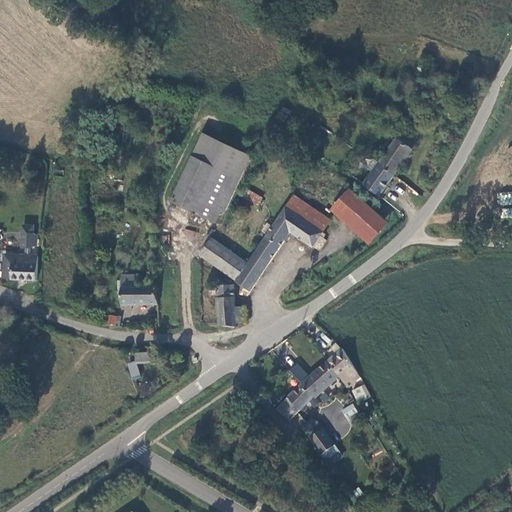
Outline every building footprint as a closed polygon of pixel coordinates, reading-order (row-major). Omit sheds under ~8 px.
[(419,139),(404,127),(364,184),(378,195),(419,139)] [(246,154),(204,135),(172,203),(214,222),(246,154)] [(240,196),(258,206),(262,198),(244,188),(240,196)] [(333,208),(370,241),(386,223),(350,190),(333,208)] [(293,196),(285,208),(322,232),(329,221),(293,196)] [(322,232),(285,208),(250,260),(246,257),(244,260),(212,239),(201,256),(246,287),(242,292),(247,295),(291,232),(313,245),(322,232)] [(32,228),(23,228),(22,234),(21,234),(20,249),(25,249),(29,249),(32,250),(33,248),(34,235),(32,235),(32,228)] [(184,229),(182,237),(194,240),(195,231),(184,229)] [(35,281),(36,257),(29,257),(24,257),(10,256),(9,264),(3,264),(2,270),(1,269),(1,279),(17,280),(24,281),(35,281)] [(157,304),(154,272),(150,272),(151,285),(134,285),(134,274),(122,274),(122,304),(157,304)] [(218,296),(220,325),(235,326),(235,322),(234,307),(234,285),(210,287),(210,296),(218,296)] [(245,306),(234,307),(235,322),(245,322),(245,306)] [(118,316),(105,314),(104,323),(116,326),(118,316)] [(340,377),(341,379),(345,375),(351,380),(357,375),(345,352),(342,349),(327,362),(340,377)] [(136,355),(136,363),(153,364),(152,356),(136,355)] [(340,377),(327,362),(310,377),(298,364),(295,367),(292,363),(286,367),(301,384),(314,397),(324,388),(325,389),(340,377)] [(142,376),(136,363),(130,365),(135,380),(142,376)] [(287,398),(299,411),(314,397),(301,384),(287,398)] [(354,392),(360,403),(367,399),(362,388),(354,392)] [(339,402),(341,407),(351,400),(349,395),(339,402)] [(274,408),(289,421),(299,411),(287,398),(274,408)] [(342,413),(346,419),(357,412),(352,406),(342,413)]
